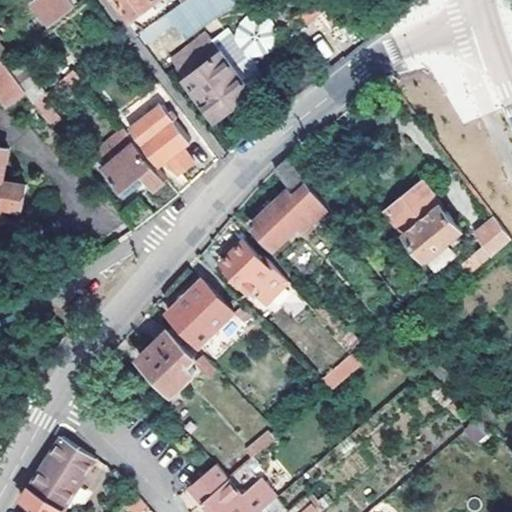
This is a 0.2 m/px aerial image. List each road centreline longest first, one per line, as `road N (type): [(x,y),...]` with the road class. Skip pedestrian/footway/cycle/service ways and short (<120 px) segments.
road 1 (tertiary): [(174,245),(269,144),(330,95),(399,50),(485,21)]
road 2 (tertiary): [(0,494),(57,394),(174,245)]
road 3 (residential): [(174,245),(157,230),(0,315)]
